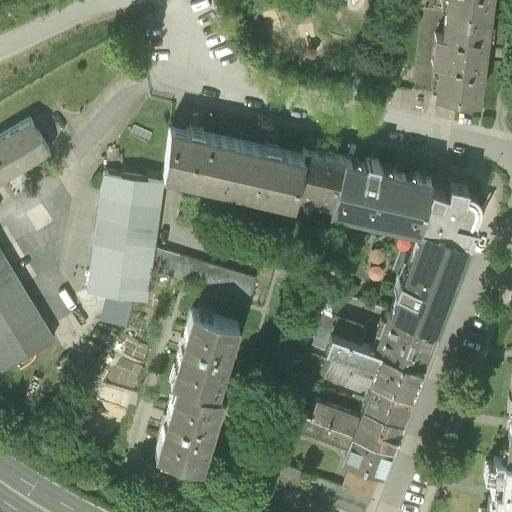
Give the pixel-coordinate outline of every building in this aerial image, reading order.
[(434,93),(476,98),(488,0),(445,0),(441,34),(434,33),(431,60),(438,61),(434,93)] [(29,116),(0,134),(0,177),(49,149),(29,116)] [(169,124),(163,172),(292,200),(293,194),(330,203),(344,157),(303,148),(302,154),(276,148),(277,144),(265,142),(264,146),(200,131),(201,127),(190,125),(189,129),(169,124)] [(434,327),(467,241),(462,239),(475,205),(476,202),(474,196),(470,191),(465,190),(466,183),(448,179),(446,190),(444,189),(444,188),(430,183),(430,184),(428,183),(429,175),(377,164),(378,160),(365,157),(365,161),(344,157),(330,203),(328,207),(412,225),(416,236),(401,276),(397,275),(393,288),(397,289),(388,310),(434,327)] [(161,178),(102,170),(86,289),(145,297),(150,269),(153,245),(161,178)] [(153,245),(150,269),(247,297),(254,275),(153,245)] [(0,365),(1,367),(52,336),(0,248),(0,365)] [(308,281),(294,319),(319,328),(359,342),(365,328),(313,309),(310,306),(314,296),(327,302),(332,290),(308,281)] [(176,380),(155,453),(200,466),(221,394),(216,393),(237,320),(191,307),(170,379),(176,380)] [(388,310),(373,348),(421,365),(434,327),(388,310)] [(411,392),(421,365),(373,348),(359,342),(319,328),(313,344),(376,367),(371,377),(411,392)] [(365,386),(368,387),(371,377),(329,361),(324,376),(360,390),(365,386)] [(400,418),(411,392),(371,377),(368,387),(361,403),(400,418)] [(315,399),(309,416),(351,431),(357,415),(315,399)] [(390,446),(400,418),(361,403),(357,415),(351,431),(390,446)] [(291,425),(346,445),(351,431),(309,416),(297,411),(291,425)] [(341,457),(353,462),(381,472),(390,446),(351,431),(346,445),(341,457)] [(346,511),(365,511),(371,498),(343,488),(254,455),(248,475),(346,511)] [(475,460),(473,478),(485,480),(487,461),(475,460)] [(511,511),(511,461),(505,461),(495,460),(487,511),(511,511)] [(353,462),(343,488),(371,498),(381,472),(353,462)]
